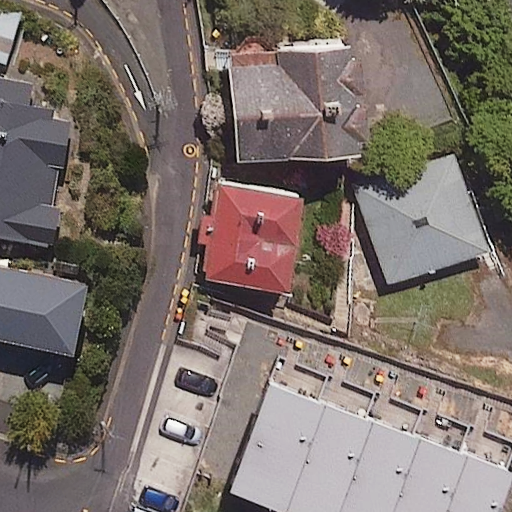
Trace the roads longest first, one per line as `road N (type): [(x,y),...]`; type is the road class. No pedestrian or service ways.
road 1 (residential): [(181,174),(157,307),(93,511)]
road 2 (residential): [(78,0),(118,44),(181,174)]
road 3 (residential): [(181,174),(181,55),(170,0)]
